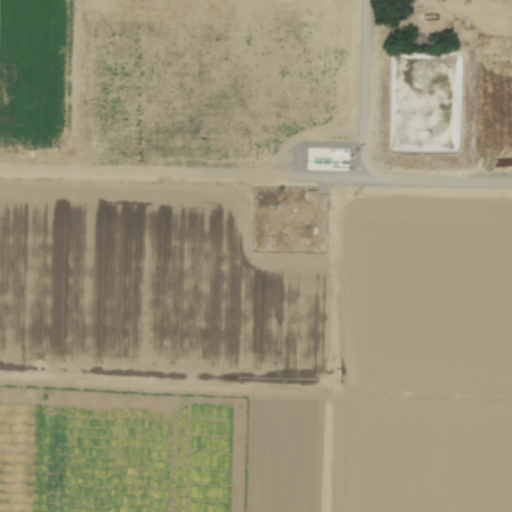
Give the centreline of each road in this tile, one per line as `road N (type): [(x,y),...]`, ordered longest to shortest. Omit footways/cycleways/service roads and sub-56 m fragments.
road 1 (track): [(511,179),(0,164)]
road 2 (track): [(358,176),(362,0)]
